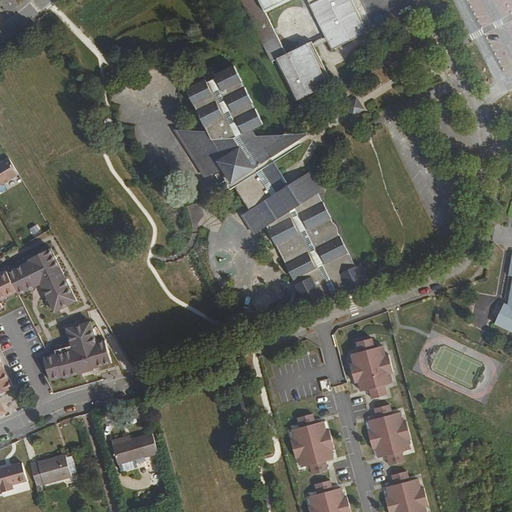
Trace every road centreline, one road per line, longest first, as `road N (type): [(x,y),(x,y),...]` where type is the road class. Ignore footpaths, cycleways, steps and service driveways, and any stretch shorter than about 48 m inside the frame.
road 1 (residential): [(55,415),(462,267),(488,139)]
road 2 (residential): [(488,139),(420,0)]
